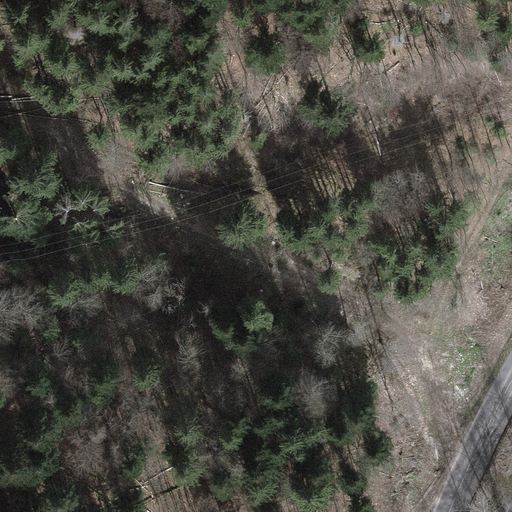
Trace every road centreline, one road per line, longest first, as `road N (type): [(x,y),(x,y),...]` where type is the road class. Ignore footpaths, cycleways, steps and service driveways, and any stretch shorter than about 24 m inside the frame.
road 1 (track): [(421,511),(489,399),(511,381),(0,65)]
road 2 (track): [(423,327),(501,129)]
road 3 (secondary): [(511,382),(448,511)]
